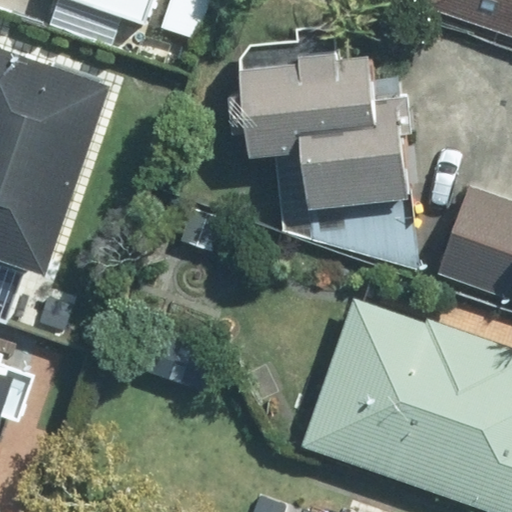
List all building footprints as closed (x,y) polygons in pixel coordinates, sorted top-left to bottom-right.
[(76,0),(148,24),(155,0),(76,0)] [(511,0),(426,0),(424,8),(511,36),(511,0)] [(296,28),(298,40),(250,44),(240,56),(241,92),(229,93),(232,134),(245,130),(250,155),(300,150),(309,207),(406,195),(397,97),(375,96),(372,54),(339,57),(336,24),(296,28)] [(0,253),(45,268),(108,80),(0,44),(0,253)] [(511,300),(511,199),(467,184),(437,275),(511,300)] [(511,511),(511,347),(354,295),(302,446),(500,511),(511,511)] [(0,369),(0,417),(15,375),(0,369)]
